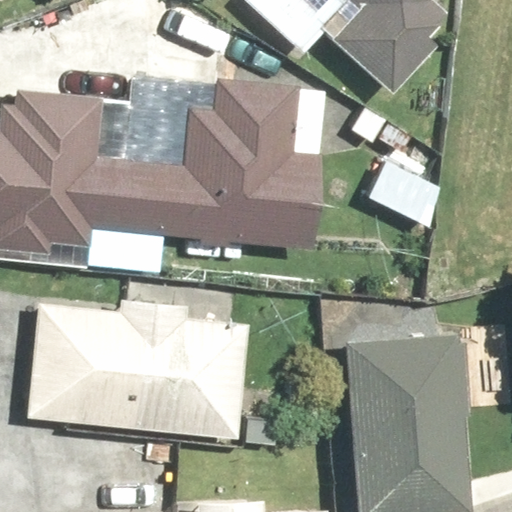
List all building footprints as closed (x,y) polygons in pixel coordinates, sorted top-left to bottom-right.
[(237,0),(229,11),(297,70),(314,51),(370,98),(441,16),(422,0),(237,0)] [(61,164),(56,239),(293,254),(303,102),(176,94),(171,172),(61,164)] [(388,154),(365,194),(431,230),(453,190),(388,154)] [(116,310),(22,302),(12,434),(233,451),(245,296),(117,286),(116,310)] [(453,511),(447,348),(322,353),(329,511),(453,511)] [(317,511),(318,504),(171,503),(171,511),(317,511)]
